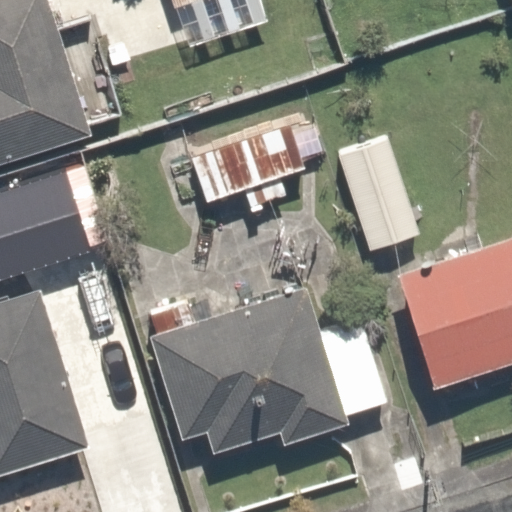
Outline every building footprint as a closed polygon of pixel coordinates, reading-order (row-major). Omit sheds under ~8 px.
[(0,0),(0,158),(89,130),(45,0),(0,0)] [(266,19),(260,0),(169,0),(184,45),(266,19)] [(240,56),(233,32),(216,38),(224,61),(240,56)] [(303,163),(288,120),(188,154),(203,196),(240,183),(247,204),(284,191),(278,172),(303,163)] [(389,132),(336,149),(367,245),(419,228),(389,132)] [(94,247),(69,165),(0,188),(0,203),(22,269),(94,247)] [(511,354),(511,229),(392,266),(428,381),(511,354)] [(360,319),(318,332),(304,281),(190,316),(185,296),(146,307),(152,328),(145,331),(178,433),(201,426),(208,447),(275,426),(279,440),(345,419),(343,408),(384,396),(360,319)] [(53,337),(35,284),(0,294),(0,467),(86,441),(68,381),(92,373),(78,329),(53,337)]
